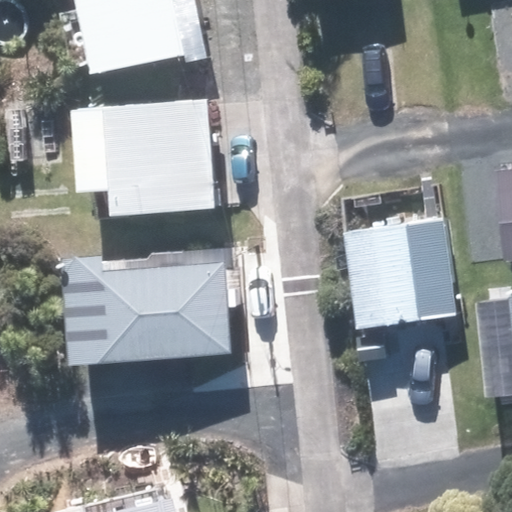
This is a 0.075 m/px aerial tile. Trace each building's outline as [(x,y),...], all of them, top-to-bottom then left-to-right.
[(183,0),(94,0),(109,75),(194,58),(183,0)] [(222,105),(124,112),(131,220),(230,214),(222,105)] [(511,211),(510,212),(511,225),(511,228),(488,232),(492,272),(511,269),(511,211)] [(435,224),(355,234),(367,332),(447,323),(435,224)] [(122,258),(79,262),(89,372),(246,357),(238,266),(123,276),(122,258)]
